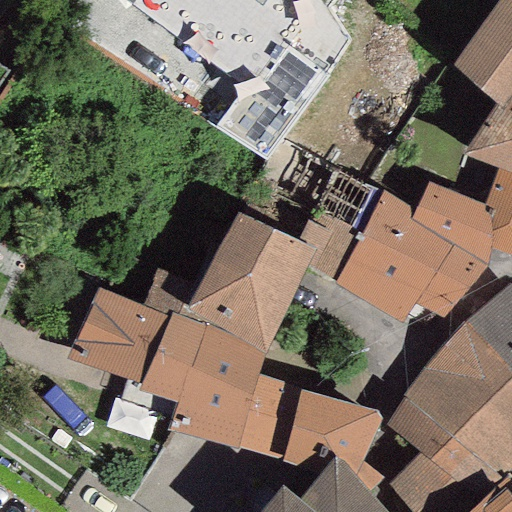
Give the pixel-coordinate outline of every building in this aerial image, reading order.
[(277,19),(251,0),(134,0),(131,5),(234,79),(269,30),(277,19)] [(508,159),(511,161),(511,0),(502,0),(460,60),(502,100),(473,145),(508,159)] [(260,151),(321,71),(280,42),(217,124),(260,151)] [(511,161),(508,159),(486,209),(438,190),(422,222),(276,148),(244,211),(298,241),(304,244),(299,253),(320,265),(399,309),(416,285),(440,299),(474,263),(489,230),(511,238),(511,161)] [(290,272),(299,253),(304,244),(298,241),(244,211),(201,295),(261,330),(277,297),(281,290),(290,272)] [(261,330),(201,295),(125,254),(79,350),(186,389),(177,418),(336,463),(346,474),(354,458),(340,451),(344,441),(358,413),(245,375),(261,330)] [(511,292),(487,313),(466,329),(392,423),(407,435),(426,450),(456,474),(470,486),(511,441),(511,292)] [(465,511),(482,499),(470,486),(456,474),(426,450),(395,480),(422,511),(465,511)] [(380,511),(362,492),(346,474),(336,463),(299,508),(282,493),(266,511),(380,511)] [(482,499),(465,511),(511,511),(511,492),(506,486),(492,498),(488,493),(482,499)]
